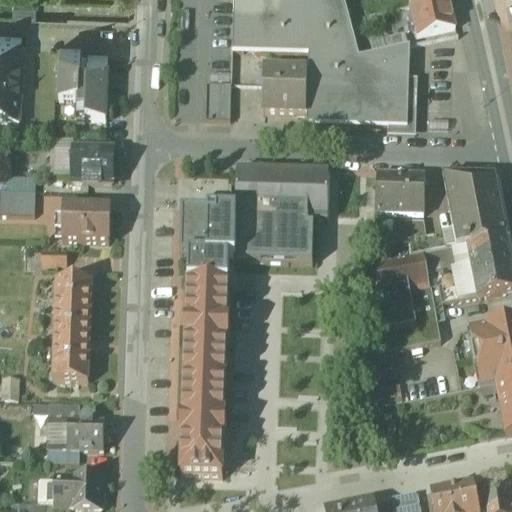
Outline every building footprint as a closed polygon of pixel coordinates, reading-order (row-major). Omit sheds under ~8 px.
[(360,61),(343,0),(234,0),(233,56),(309,58),(309,74),(307,118),(307,128),(408,131),(408,114),(416,114),(417,98),(409,98),(410,50),(360,61)] [(449,0),(410,9),(417,40),(456,31),(449,0)] [(22,40),(0,39),(0,128),(19,129),(22,40)] [(381,39),(370,42),(374,57),(385,54),(381,39)] [(88,60),(80,60),(81,52),(61,52),(60,66),(59,65),(54,81),(60,82),(59,104),(77,104),(77,114),(86,114),(86,124),(106,125),(108,58),(88,58),(88,60)] [(309,74),(264,73),(263,117),(307,118),(309,74)] [(231,90),(208,89),(206,125),(231,125),(231,90)] [(114,154),(74,152),(73,188),(113,190),(114,154)] [(330,177),(238,174),(237,203),(236,221),(236,222),(309,225),(328,225),(330,177)] [(425,180),(378,178),(377,219),(424,220),(425,180)] [(489,181),(443,180),(454,237),(458,255),(509,245),(498,189),(489,181)] [(36,197),(0,195),(0,219),(35,221),(36,197)] [(237,203),(225,203),(224,221),(236,221),(237,203)] [(111,212),(63,210),(62,246),(110,248),(111,212)] [(224,221),(183,219),(181,266),(189,266),(188,292),(230,293),(231,267),(235,267),(236,222),(236,221),(224,221)] [(309,225),(236,222),(235,267),(312,270),(314,231),(309,231),(309,225)] [(424,225),(401,225),(401,227),(396,227),(397,247),(409,246),(408,245),(427,242),(424,225)] [(427,242),(408,245),(409,246),(412,264),(458,255),(454,237),(427,242)] [(511,260),(509,245),(468,253),(478,304),(511,297),(511,260)] [(389,247),(376,249),(377,271),(392,268),(389,247)] [(392,268),(377,271),(378,306),(411,300),(432,296),(440,294),(443,310),(478,304),(468,253),(458,255),(412,264),(392,268)] [(67,258),(42,258),(42,270),(67,270),(67,258)] [(56,285),(55,317),(91,318),(92,287),(56,285)] [(230,293),(188,292),(187,331),(185,331),(185,347),(186,347),(183,423),(182,423),(181,444),(182,444),(181,482),(223,483),(224,446),(226,446),(226,424),(225,424),(227,348),(229,348),(230,331),(228,331),(230,293)] [(432,296),(411,300),(417,333),(379,340),(380,360),(441,348),(432,296)] [(411,300),(378,306),(379,340),(417,333),(411,300)] [(54,347),(90,348),(91,318),(55,317),(54,347)] [(511,326),(470,335),(470,337),(476,336),(479,351),(471,353),(476,375),(483,374),(486,389),(481,390),(481,392),(496,389),(511,386),(511,326)] [(90,348),(54,347),(53,386),(88,387),(90,348)] [(19,402),(19,381),(2,382),(3,403),(19,402)] [(511,386),(496,389),(505,437),(506,437),(506,440),(511,439),(511,386)] [(90,420),(87,420),(85,420),(84,421),(83,422),(82,424),(81,426),(69,426),(68,456),(104,457),(105,427),(93,427),(93,425),(92,424),(92,422),(91,421),(90,420)] [(71,511),(73,482),(55,481),(55,487),(54,511),(53,511),(71,511)] [(101,511),(103,483),(73,482),(71,511),(101,511)] [(479,511),(474,486),(431,494),(434,511),(479,511)] [(55,487),(39,487),(38,510),(48,510),(48,511),(54,511),(55,487)] [(506,491),(485,494),(487,511),(488,511),(509,509),(506,491)] [(420,511),(418,497),(392,502),(393,511),(420,511)]
